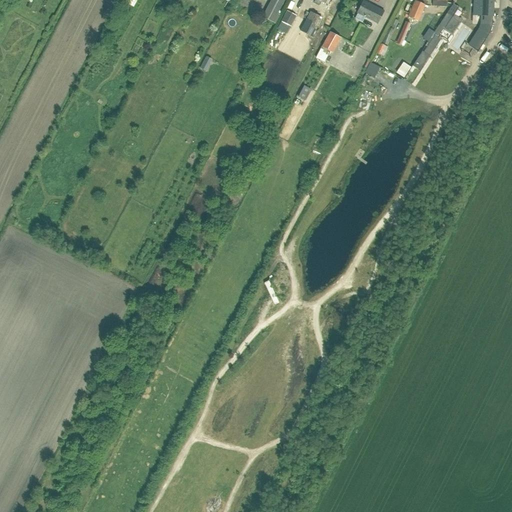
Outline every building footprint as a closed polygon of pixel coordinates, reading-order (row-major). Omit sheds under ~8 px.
[(272,23),(284,0),(270,0),(262,18),(272,23)] [(473,0),(473,4),(473,15),(484,15),(492,15),(492,17),(493,17),(494,1),(496,1),(496,0),(473,0)] [(378,25),(384,12),(363,1),(356,14),(378,25)] [(418,21),(425,6),(414,2),(408,17),(418,21)] [(290,27),(296,16),(287,11),(281,22),(290,27)] [(311,37),(321,18),(310,11),(300,31),(311,37)] [(444,29),(452,34),(459,22),(452,17),(444,29)] [(411,25),(406,23),(397,44),(402,46),(411,25)] [(386,46),(393,30),(388,28),(381,43),(386,46)] [(332,50),(339,37),(331,33),(324,45),(332,50)] [(478,52),(486,39),(477,33),(468,46),(478,52)] [(423,53),(430,57),(441,40),(434,36),(423,53)] [(384,46),(380,44),(376,53),(380,55),(384,46)] [(423,53),(416,63),(423,67),(427,62),(430,57),(423,53)] [(204,56),(201,69),(208,71),(212,58),(204,56)] [(365,73),(375,77),(380,66),(370,62),(365,73)] [(396,73),(404,77),(411,66),(403,62),(396,73)] [(306,102),(313,88),(305,84),(298,98),(306,102)]
